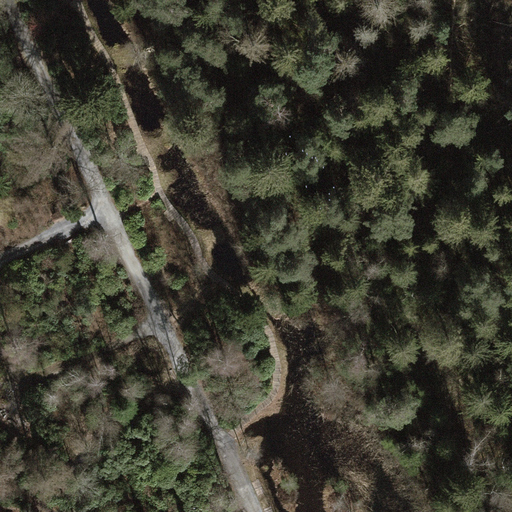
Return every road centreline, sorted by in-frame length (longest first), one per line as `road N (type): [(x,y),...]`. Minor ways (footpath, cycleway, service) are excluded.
road 1 (track): [(254,511),(6,0)]
road 2 (track): [(0,354),(30,379),(84,365),(163,327)]
